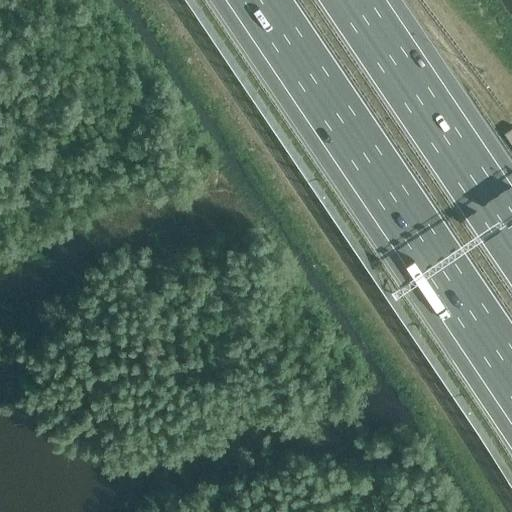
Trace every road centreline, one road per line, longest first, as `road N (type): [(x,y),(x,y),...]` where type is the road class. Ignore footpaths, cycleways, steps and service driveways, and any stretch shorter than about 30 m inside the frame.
road 1 (motorway): [(264,0),(511,373)]
road 2 (motorway): [(511,236),(352,0)]
